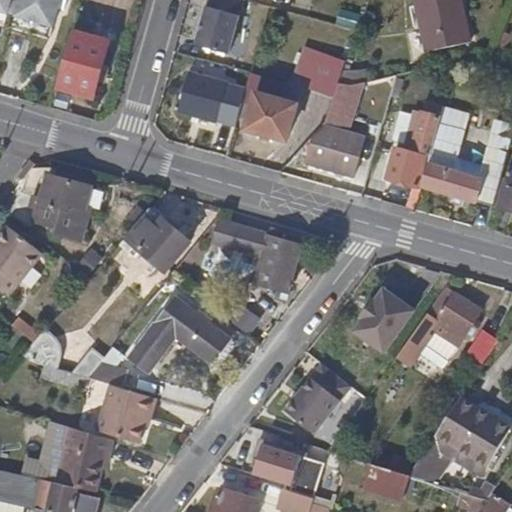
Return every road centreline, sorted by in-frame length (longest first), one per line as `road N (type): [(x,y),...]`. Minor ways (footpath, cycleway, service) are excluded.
road 1 (residential): [(157,511),(366,241),(371,224)]
road 2 (secondary): [(371,224),(125,158)]
road 3 (residential): [(125,158),(169,0)]
road 4 (secondary): [(511,263),(371,224)]
road 5 (secondary): [(125,158),(0,122)]
